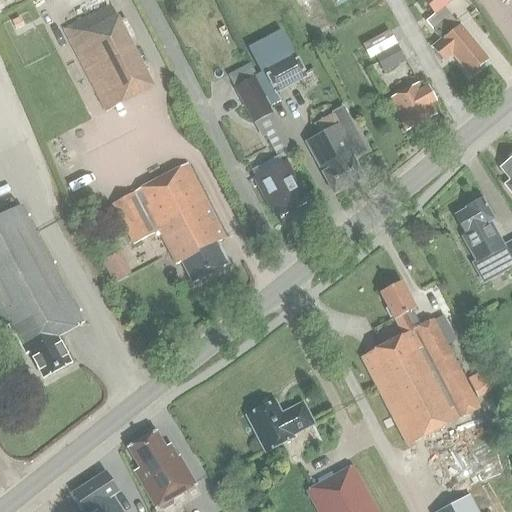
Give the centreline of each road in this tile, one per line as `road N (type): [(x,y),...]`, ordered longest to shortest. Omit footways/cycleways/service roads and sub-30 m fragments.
road 1 (tertiary): [(0,511),(511,102)]
road 2 (unknown): [(481,127),(394,0)]
